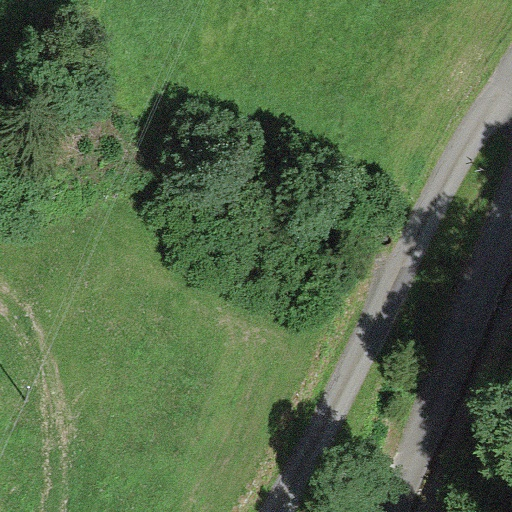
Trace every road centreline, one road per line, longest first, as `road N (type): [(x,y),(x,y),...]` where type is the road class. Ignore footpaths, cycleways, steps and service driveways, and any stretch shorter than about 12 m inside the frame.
road 1 (track): [(270,511),(313,446),(511,63)]
road 2 (unclassified): [(511,211),(381,511)]
